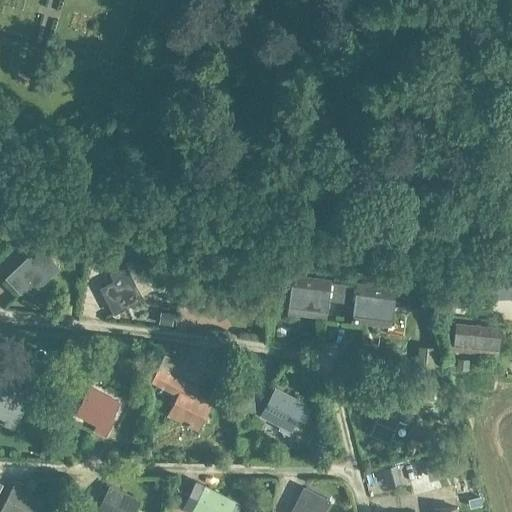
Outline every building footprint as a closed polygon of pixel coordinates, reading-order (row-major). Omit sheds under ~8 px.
[(94,240),(93,247),(101,248),(102,242),(94,240)] [(21,241),(8,253),(15,260),(28,248),(21,241)] [(122,245),(112,243),(110,255),(108,255),(107,260),(117,262),(118,256),(120,256),(122,245)] [(36,252),(8,278),(21,292),(31,282),(36,288),(58,268),(44,253),(40,257),(36,252)] [(267,261),(267,272),(278,273),(280,262),(267,261)] [(113,283),(99,291),(109,309),(106,310),(110,317),(130,306),(131,306),(143,299),(130,274),(127,275),(123,268),(108,276),(113,283)] [(511,295),(511,279),(511,269),(438,272),(439,299),(511,295)] [(342,305),(344,286),(330,284),(330,282),(294,277),(290,313),(326,318),(327,304),(342,305)] [(197,280),(191,284),(196,293),(202,290),(197,280)] [(226,286),(198,300),(207,317),(213,314),(217,322),(239,310),(226,286)] [(360,288),(344,286),(342,305),(357,307),(355,322),(390,326),(394,291),(360,287),(360,288)] [(182,307),(194,301),(189,293),(177,299),(182,307)] [(163,323),(171,324),(172,314),(164,313),(163,323)] [(241,327),(255,327),(255,314),(241,314),(241,327)] [(451,339),(450,350),(495,355),(498,327),(458,323),(456,340),(451,339)] [(433,349),(418,348),(417,369),(434,370),(434,368),(438,368),(439,360),(432,359),(433,349)] [(159,366),(171,372),(176,361),(165,355),(159,366)] [(469,359),(458,358),(457,370),(468,371),(469,359)] [(159,368),(151,382),(162,388),(179,397),(169,416),(198,431),(211,405),(195,397),(199,389),(159,368)] [(0,379),(0,421),(12,428),(26,402),(7,391),(10,385),(0,379)] [(409,380),(405,389),(416,392),(419,384),(409,380)] [(90,388),(76,414),(105,429),(119,403),(90,388)] [(277,390),(262,417),(290,433),(298,417),(305,421),(312,409),(277,390)] [(254,393),(244,394),(245,412),(255,411),(254,393)] [(391,393),(373,433),(389,440),(398,421),(406,425),(416,405),(391,393)] [(441,474),(443,474),(442,462),(426,465),(431,477),(432,484),(442,483),(441,474)] [(400,483),(397,466),(383,469),(387,486),(400,483)] [(0,511),(36,511),(43,501),(15,486),(2,511),(0,510),(0,511)] [(89,496),(84,507),(94,511),(133,511),(139,502),(110,487),(102,503),(89,496)] [(204,489),(192,511),(229,511),(233,504),(204,489)] [(303,490),(292,511),(323,511),(328,503),(303,490)] [(482,502),(480,497),(468,499),(469,508),(483,505),(482,502)]
